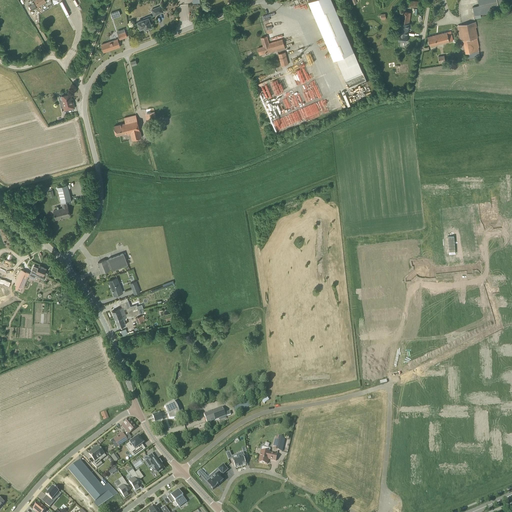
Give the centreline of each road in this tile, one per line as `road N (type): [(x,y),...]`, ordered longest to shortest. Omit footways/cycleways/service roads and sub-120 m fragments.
road 1 (residential): [(387,383),(261,413),(181,472)]
road 2 (unclassified): [(85,90),(111,59),(273,0)]
road 3 (unclassified): [(62,263),(102,211),(85,90)]
road 4 (unclassified): [(136,407),(103,317),(62,263)]
road 5 (residential): [(348,511),(251,470),(229,481),(219,511)]
road 6 (residential): [(14,511),(66,457),(136,407)]
road 7 (residential): [(380,511),(387,383)]
